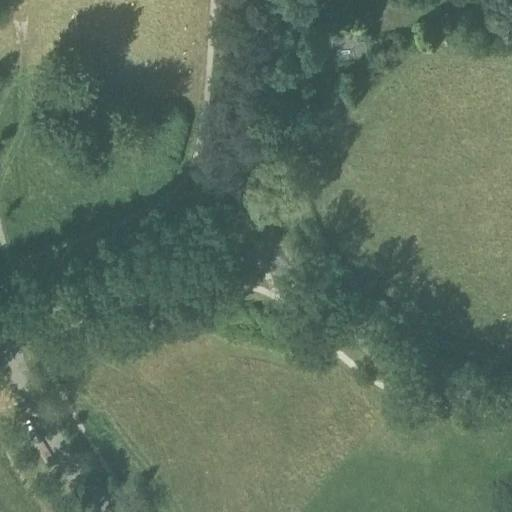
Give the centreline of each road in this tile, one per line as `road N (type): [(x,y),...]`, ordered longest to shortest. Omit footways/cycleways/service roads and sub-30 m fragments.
road 1 (unclassified): [(293,278),(408,371),(511,395)]
road 2 (unclassified): [(0,323),(198,252)]
road 3 (unclassified): [(246,0),(240,163)]
road 4 (unclassified): [(240,163),(293,278)]
